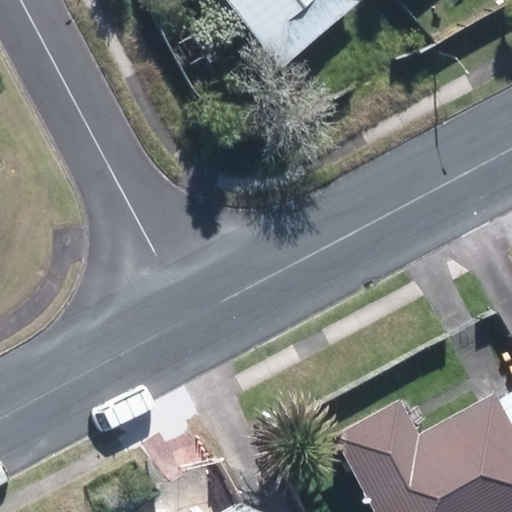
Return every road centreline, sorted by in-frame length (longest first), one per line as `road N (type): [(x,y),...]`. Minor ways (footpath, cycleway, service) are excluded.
road 1 (residential): [(185,320),(511,146)]
road 2 (residential): [(185,320),(16,0)]
road 3 (residential): [(0,420),(185,320)]
